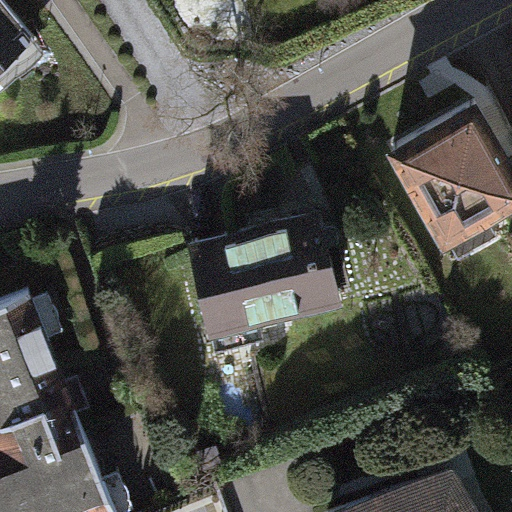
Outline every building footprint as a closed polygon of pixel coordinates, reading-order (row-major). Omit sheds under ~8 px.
[(0,11),(0,79),(33,53),(0,11)] [(511,156),(486,106),(398,151),(445,243),(511,208),(511,156)] [(312,212),(179,242),(201,337),(334,307),(312,212)] [(108,511),(17,289),(0,295),(0,511),(108,511)] [(479,511),(450,461),(321,511),(479,511)]
